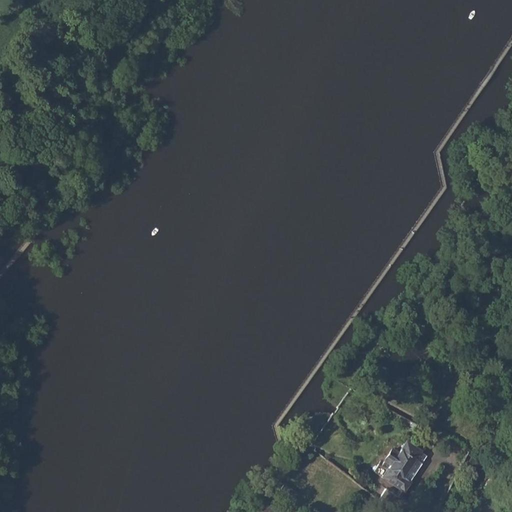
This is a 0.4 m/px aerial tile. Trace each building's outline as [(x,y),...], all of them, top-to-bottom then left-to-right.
[(500,242),(508,250),(511,245),(504,237),(500,242)] [(427,455),(421,450),(421,449),(406,440),(399,451),(393,447),(385,459),(391,463),(383,475),(405,490),(411,480),(410,480),(427,455)] [(278,490),(297,503),(302,496),(283,483),(278,490)] [(399,495),(387,487),(379,499),(391,507),(394,510),(396,511),(408,511),(413,504),(399,495)] [(251,511),(271,511),(259,503),(251,511)]
